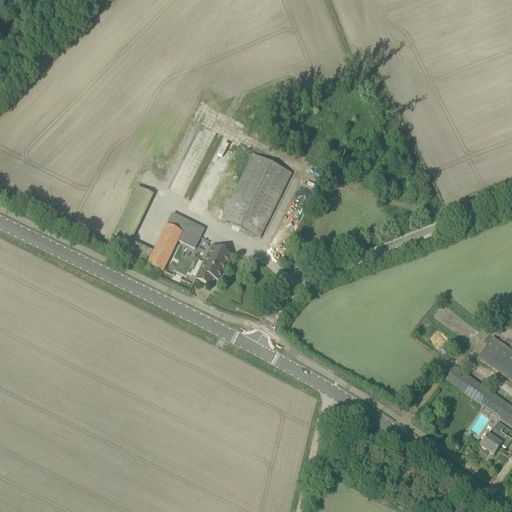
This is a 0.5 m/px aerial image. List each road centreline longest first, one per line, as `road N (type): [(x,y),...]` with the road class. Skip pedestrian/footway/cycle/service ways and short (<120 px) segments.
road 1 (unclassified): [(252,347),(276,308),(310,276),(511,198)]
road 2 (secondary): [(252,347),(0,222)]
road 3 (secondary): [(507,511),(330,391)]
road 4 (unclassified): [(300,511),(330,391)]
